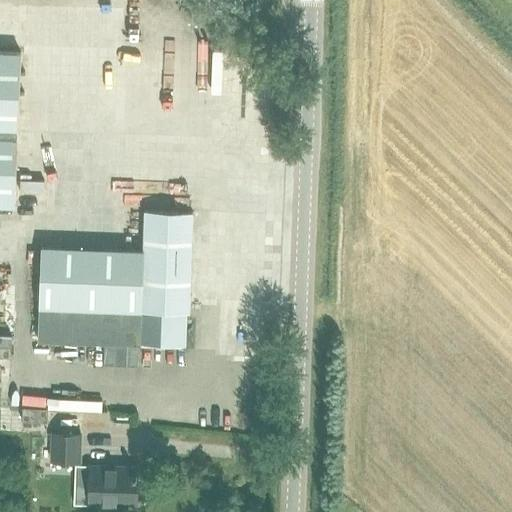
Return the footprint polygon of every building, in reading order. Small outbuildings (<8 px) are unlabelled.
[(153,34),(172,34),(172,26),(194,25),(193,13),(163,14),(163,25),(153,26),(153,34)] [(0,29),(0,38),(10,38),(10,29),(0,29)] [(176,74),(178,44),(142,43),(141,73),(176,74)] [(0,204),(15,205),(20,52),(0,50),(0,204)] [(111,175),(102,175),(102,186),(128,186),(128,161),(110,162),(111,175)] [(188,310),(192,211),(144,209),(143,249),(43,245),(39,337),(184,342),(185,309),(188,310)] [(0,356),(10,357),(11,334),(0,333),(0,356)] [(115,365),(138,366),(139,345),(116,344),(115,365)] [(0,406),(0,429),(12,430),(12,407),(0,406)] [(22,420),(48,421),(48,408),(23,407),(22,420)] [(81,409),(52,408),(52,422),(80,423),(81,409)] [(80,461),(81,435),(53,435),(52,461),(80,461)] [(91,505),(136,506),(137,467),(92,466),(91,505)]
